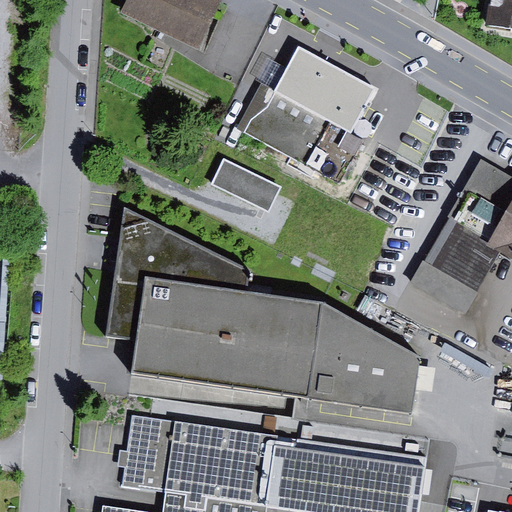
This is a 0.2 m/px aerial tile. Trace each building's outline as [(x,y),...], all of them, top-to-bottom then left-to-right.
[(222,2),(218,0),(127,0),(121,13),(199,50),(222,2)] [(511,0),(490,0),(486,26),(511,29),(511,0)] [(252,123),(245,134),(337,185),(363,142),(350,135),(373,90),(299,49),(288,70),(268,109),(252,123)] [(268,109),(288,70),(268,59),(256,81),(262,85),(236,131),(245,134),(252,123),(268,109)] [(403,141),(375,126),(358,157),(361,159),(358,165),(383,178),(403,141)] [(511,174),(482,157),(447,218),(450,218),(490,242),(487,247),(499,253),(511,260),(511,174)] [(281,187),(225,160),(212,185),(269,212),(281,187)] [(249,272),(124,210),(111,298),(105,336),(138,341),(132,376),(413,417),(420,359),(326,308),(243,295),(249,272)] [(490,242),(450,218),(412,283),(465,314),(499,253),(487,247),(490,242)] [(185,511),(190,511),(269,511),(270,509),(278,447),(280,435),(133,416),(128,452),(119,451),(118,459),(117,466),(125,467),(123,487),(167,492),(187,495),(185,511)] [(270,509),(291,511),(419,511),(427,460),(297,441),(295,449),(278,447),(270,509)] [(164,511),(136,511),(102,507),(101,511),(190,511),(185,511),(187,495),(167,492),(164,511)]
